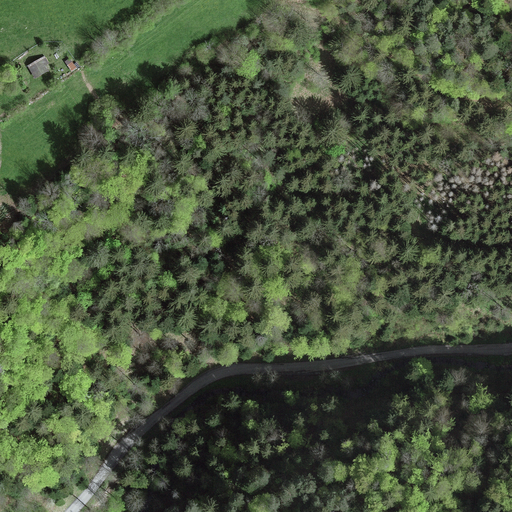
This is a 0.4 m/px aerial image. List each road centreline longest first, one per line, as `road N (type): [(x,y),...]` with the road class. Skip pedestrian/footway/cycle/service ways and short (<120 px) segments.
road 1 (tertiary): [(511,348),(413,351),(208,377),(129,441),(71,511)]
road 2 (track): [(511,244),(445,241),(374,203),(277,195),(279,184),(378,132),(465,121),(485,115),(487,102)]
road 3 (track): [(267,0),(339,21),(459,98),(487,102)]
